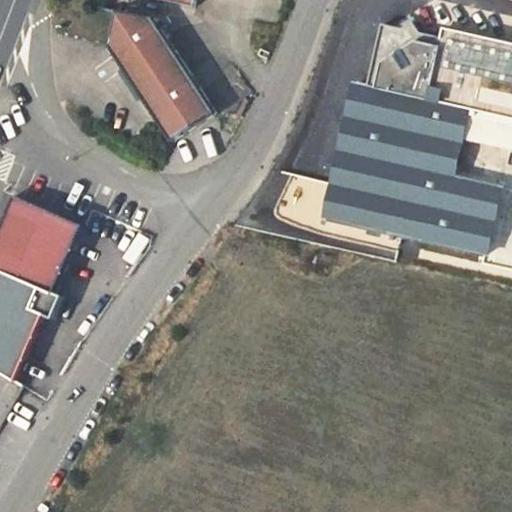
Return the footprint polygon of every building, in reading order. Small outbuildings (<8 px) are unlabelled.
[(158,20),(121,12),(113,47),(172,144),(216,117),(158,20)] [(404,31),(385,26),(373,85),(358,82),(328,220),(487,256),(501,186),(455,175),(463,138),(465,129),(495,136),(493,144),(511,148),(511,41),(448,27),(445,39),(422,35),(415,25),(404,31)] [(463,138),(493,144),(495,136),(465,129),(463,138)] [(511,266),(511,170),(492,262),(511,266)] [(58,293),(86,226),(17,196),(0,234),(0,271),(2,272),(22,281),(41,289),(32,309),(47,315),(56,319),(66,296),(58,293)] [(22,281),(2,272),(0,276),(0,368),(18,380),(47,315),(32,309),(41,289),(22,281)]
